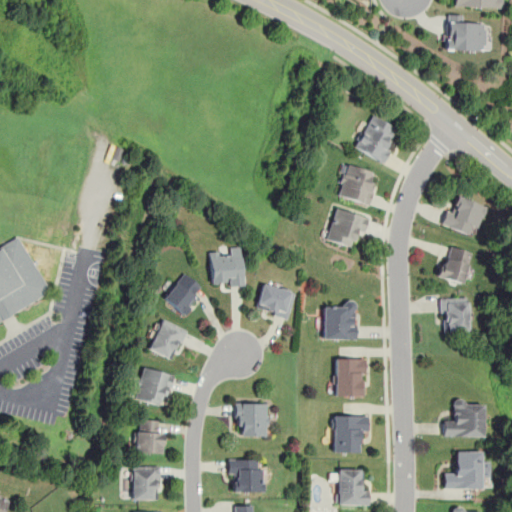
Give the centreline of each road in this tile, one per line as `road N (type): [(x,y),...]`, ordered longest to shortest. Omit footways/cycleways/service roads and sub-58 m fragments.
road 1 (residential): [(451,123),(410,190),(399,236),(403,511)]
road 2 (tertiary): [(511,176),(343,40),(267,0)]
road 3 (residential): [(193,511),(192,447),(203,386),(239,351)]
